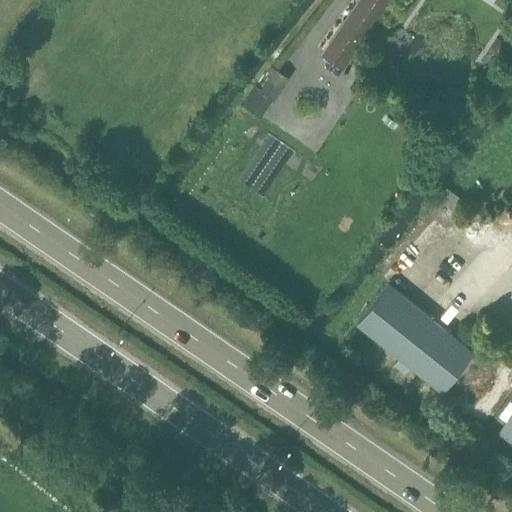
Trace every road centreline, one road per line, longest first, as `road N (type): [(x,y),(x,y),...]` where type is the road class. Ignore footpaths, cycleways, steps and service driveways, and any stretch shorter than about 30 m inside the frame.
road 1 (primary): [(446,511),(0,205)]
road 2 (primary): [(0,288),(325,511)]
